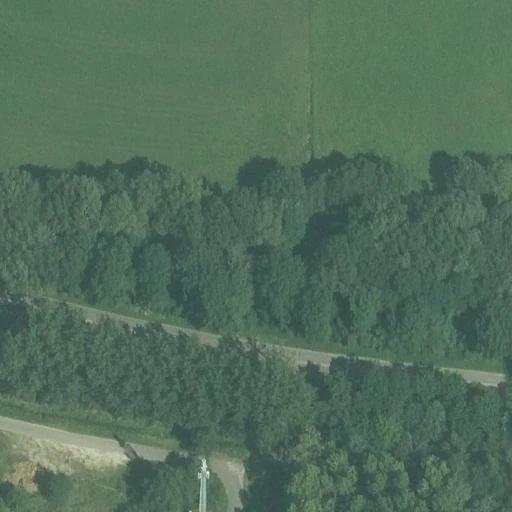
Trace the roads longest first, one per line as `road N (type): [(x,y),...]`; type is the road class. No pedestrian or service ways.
road 1 (tertiary): [(511,387),(230,351)]
road 2 (unclassified): [(233,511),(237,478),(227,467),(0,421)]
road 3 (tertiary): [(230,351),(0,298)]
road 4 (unclassified): [(230,351),(171,362),(0,356)]
